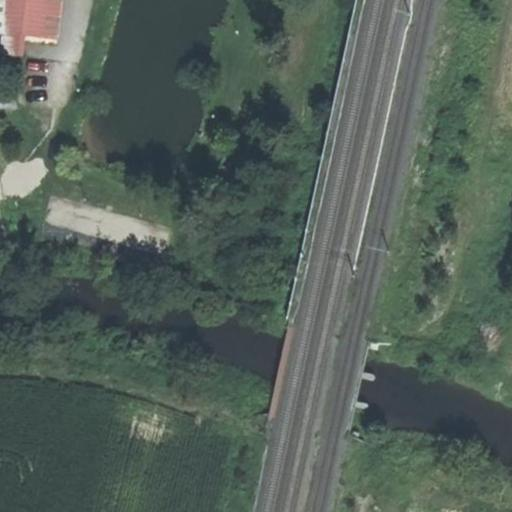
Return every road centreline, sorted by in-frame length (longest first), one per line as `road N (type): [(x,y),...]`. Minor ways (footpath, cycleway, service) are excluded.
road 1 (track): [(456,283),(508,0)]
road 2 (track): [(76,0),(55,97),(6,174)]
